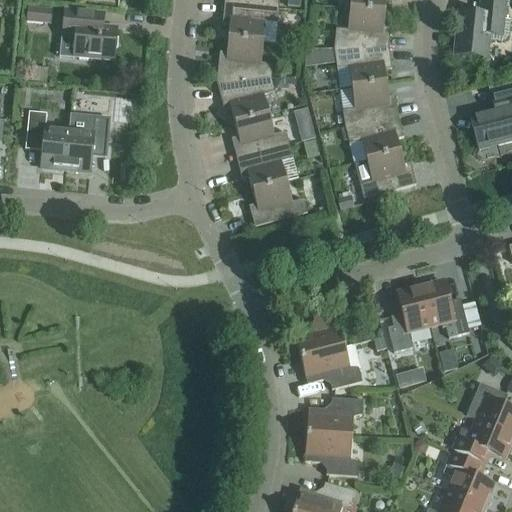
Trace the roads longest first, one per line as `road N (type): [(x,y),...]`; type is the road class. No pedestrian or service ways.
road 1 (residential): [(256,311),(453,253),(467,238),(419,93),(430,0)]
road 2 (residential): [(197,209),(178,42),(182,0)]
road 3 (residential): [(258,511),(270,483),(274,423),(256,311)]
road 4 (residential): [(197,209),(102,218),(0,203)]
